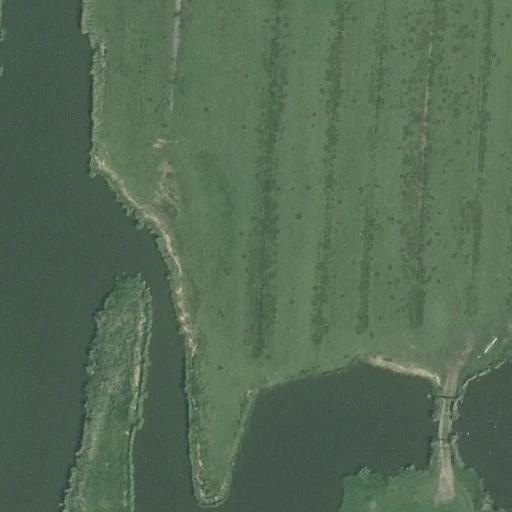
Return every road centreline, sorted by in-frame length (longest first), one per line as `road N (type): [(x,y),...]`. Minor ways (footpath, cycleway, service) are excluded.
road 1 (track): [(511,8),(494,196),(460,348)]
road 2 (track): [(511,327),(460,348),(445,413)]
